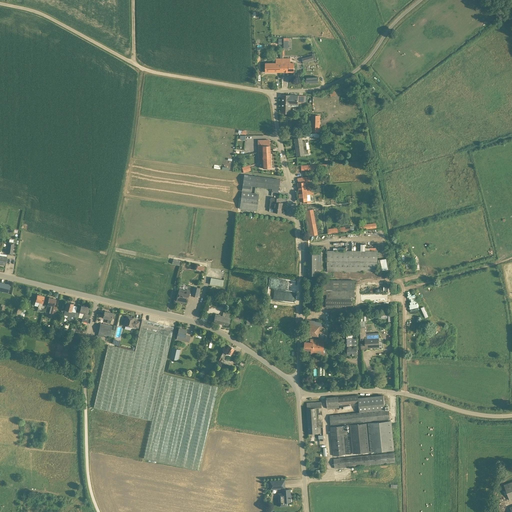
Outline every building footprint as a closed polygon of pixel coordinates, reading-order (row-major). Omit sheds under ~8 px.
[(276,63),(266,63),(266,72),(282,72),(282,63),(283,63),(283,58),(276,58),(276,63)] [(294,72),(294,62),(291,62),(290,58),(283,58),(283,63),(282,63),(282,72),(294,72)] [(370,95),(376,90),(373,86),(367,91),(370,95)] [(282,95),(282,98),(282,113),(290,113),(290,106),(298,107),(298,102),(304,102),(304,96),(291,95),(282,95)] [(312,115),(311,132),(319,132),(320,115),(312,115)] [(297,155),(302,155),(305,154),(309,153),(308,149),(307,149),(306,140),(303,141),(302,137),(294,139),(297,155)] [(269,140),(261,140),(257,141),(257,146),(258,146),(259,161),(262,161),(263,168),(271,168),(269,140)] [(134,160),(129,197),(240,213),(241,209),(257,211),(259,194),(242,191),(241,197),(239,197),(242,174),(134,160)] [(244,175),(243,184),(242,184),(242,191),(250,192),(251,185),(278,189),(280,179),(244,175)] [(298,178),(300,201),(308,200),(310,200),(310,195),(313,194),(313,188),(309,188),(308,177),(298,178)] [(273,209),(273,212),(281,213),(282,203),(278,202),(278,198),(270,197),(269,208),(273,209)] [(303,211),(304,211),(309,236),(318,235),(313,209),(307,210),(307,208),(303,209),(303,211)] [(327,272),(378,272),(378,250),(327,250),(327,272)] [(308,275),(316,275),(316,270),(321,270),(321,253),(308,253),(308,275)] [(319,294),(324,294),(327,294),(326,299),(352,299),(355,299),(355,280),(319,280),(319,294)] [(0,282),(0,290),(8,293),(10,285),(0,282)] [(198,297),(200,288),(193,286),(192,292),(190,291),(190,290),(187,289),(186,294),(178,292),(176,301),(181,302),(181,301),(187,302),(189,295),(191,295),(191,296),(198,297)] [(37,311),(43,313),(45,305),(42,305),(42,303),(43,303),(44,296),(41,295),(39,294),(39,295),(37,294),(35,305),(38,306),(37,311)] [(56,299),(49,297),(47,304),(47,305),(45,311),(48,312),(47,315),(54,317),(56,309),(53,309),(54,306),(56,299)] [(67,302),(64,314),(68,315),(67,319),(73,321),(74,317),(75,312),(71,311),(73,304),(67,302)] [(82,321),(83,321),(88,323),(90,315),(87,314),(89,308),(81,306),(80,312),(79,317),(83,318),(82,321)] [(103,318),(107,319),(107,323),(110,324),(111,320),(113,313),(105,311),(103,318)] [(233,327),(235,315),(226,313),(225,317),(228,318),(227,321),(225,321),(224,322),(223,322),(222,324),(233,327)] [(225,317),(215,314),(213,322),(222,324),(223,322),(224,322),(225,321),(227,321),(228,318),(225,317)] [(241,316),(235,315),(233,327),(238,328),(241,316)] [(126,316),(124,325),(133,327),(133,326),(138,327),(139,321),(134,320),(134,318),(126,316)] [(142,320),(141,325),(135,347),(135,351),(108,345),(94,407),(152,421),(143,458),(199,470),(218,386),(163,374),(173,327),(142,320)] [(110,335),(112,326),(100,323),(98,333),(110,335)] [(306,325),(305,335),(318,336),(319,332),(323,333),(324,327),(321,326),(306,325)] [(179,328),(177,335),(176,339),(186,342),(188,335),(185,334),(186,330),(179,328)] [(49,331),(48,337),(55,339),(56,335),(54,334),(54,332),(49,331)] [(379,347),(379,338),(378,336),(370,337),(370,333),(364,333),(364,341),(361,341),(361,349),(366,349),(366,348),(379,347)] [(357,338),(347,338),(347,355),(357,355),(357,347),(357,338)] [(333,343),(327,343),(305,342),(304,350),(311,350),(311,355),(327,356),(327,353),(332,354),(333,343)] [(226,348),(224,347),(222,350),(223,351),(220,357),(221,357),(222,358),(224,359),(227,353),(230,355),(234,348),(228,345),(226,348)] [(183,349),(173,347),(170,359),(182,362),(183,356),(181,356),(183,349)] [(231,363),(224,359),(222,358),(220,361),(230,367),(231,363)] [(338,396),(326,398),(327,408),(339,407),(339,405),(358,403),(359,412),(330,415),(330,425),(390,419),(389,409),(385,410),(384,401),(383,396),(358,398),(358,395),(338,397),(338,396)] [(309,433),(318,433),(317,427),(323,427),(323,419),(321,402),(307,403),(309,433)] [(368,423),(370,452),(394,450),(391,421),(368,423)] [(366,423),(350,425),(353,454),(369,452),(366,423)] [(346,425),(330,427),(331,435),(333,456),(346,454),(344,434),(347,434),(346,425)] [(394,453),(338,458),(333,459),(334,468),(395,462),(394,453)] [(286,489),(285,484),(285,480),(270,481),(271,490),(286,489)] [(278,493),(279,506),(287,506),(287,502),(291,502),(291,498),(291,497),(290,489),(282,489),(283,493),(278,493)]
